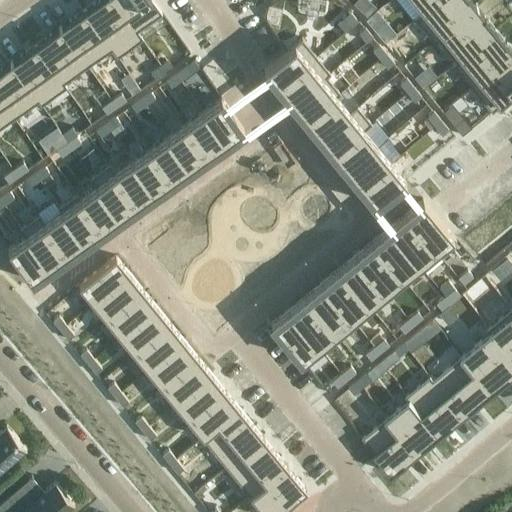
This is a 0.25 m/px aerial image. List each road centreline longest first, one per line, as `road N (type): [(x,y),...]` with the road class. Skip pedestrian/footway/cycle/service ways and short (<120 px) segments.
road 1 (residential): [(282,123),(360,222),(229,328)]
road 2 (residential): [(282,123),(152,231),(229,328)]
road 3 (residential): [(229,328),(380,511)]
road 4 (residential): [(130,511),(0,355)]
road 5 (residential): [(184,0),(282,123)]
road 6 (residential): [(406,511),(511,419)]
